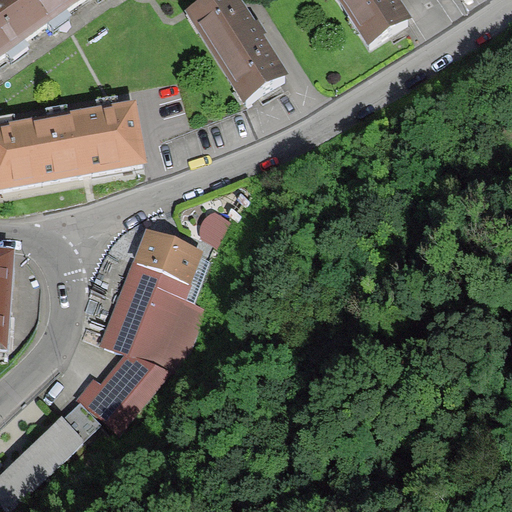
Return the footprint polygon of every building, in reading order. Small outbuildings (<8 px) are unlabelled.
[(0,0),(0,55),(34,30),(11,0),(0,0)] [(11,0),(34,30),(74,0),(11,0)] [(206,0),(186,12),(241,102),(280,78),(256,38),(262,35),(253,20),(247,23),(232,0),(206,0)] [(340,0),(366,41),(404,17),(393,0),(340,0)] [(135,107),(79,116),(89,172),(142,162),(135,107)] [(39,180),(89,172),(79,116),(31,123),(39,180)] [(0,185),(39,180),(31,123),(0,126),(0,185)] [(217,245),(234,233),(221,213),(203,225),(217,245)] [(207,258),(150,233),(104,350),(128,359),(177,375),(186,378),(212,312),(191,304),(207,258)] [(177,375),(128,359),(107,388),(99,382),(82,402),(124,442),(177,375)] [(63,422),(0,482),(0,506),(5,511),(15,511),(85,445),(63,422)]
